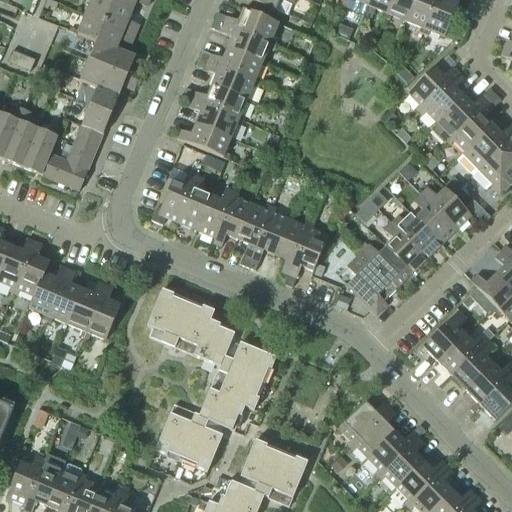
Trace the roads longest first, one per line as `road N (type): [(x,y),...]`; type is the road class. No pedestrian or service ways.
road 1 (residential): [(369,352),(345,330),(154,253),(119,229)]
road 2 (residential): [(119,229),(119,208),(208,0)]
road 3 (residential): [(511,498),(369,352)]
road 4 (residential): [(369,352),(511,221)]
road 5 (residential): [(119,229),(82,237),(0,205)]
road 6 (residential): [(511,106),(477,67),(504,0)]
